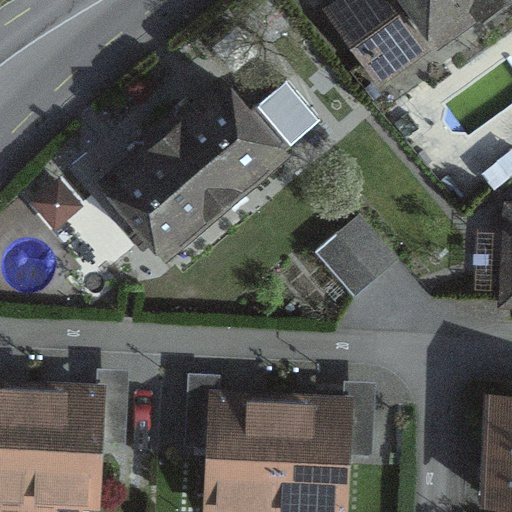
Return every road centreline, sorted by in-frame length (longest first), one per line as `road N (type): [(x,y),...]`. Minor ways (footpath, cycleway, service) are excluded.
road 1 (residential): [(0,323),(436,353)]
road 2 (residential): [(436,353),(432,511)]
road 3 (secondary): [(112,0),(0,83)]
